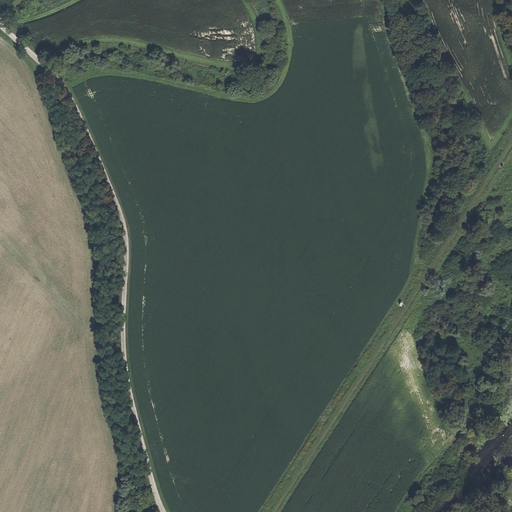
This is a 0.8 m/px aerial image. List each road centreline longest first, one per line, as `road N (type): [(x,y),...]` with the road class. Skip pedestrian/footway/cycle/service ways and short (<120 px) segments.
road 1 (track): [(163,511),(126,364),(120,216),(69,98),(0,26)]
road 2 (track): [(276,511),(511,141)]
